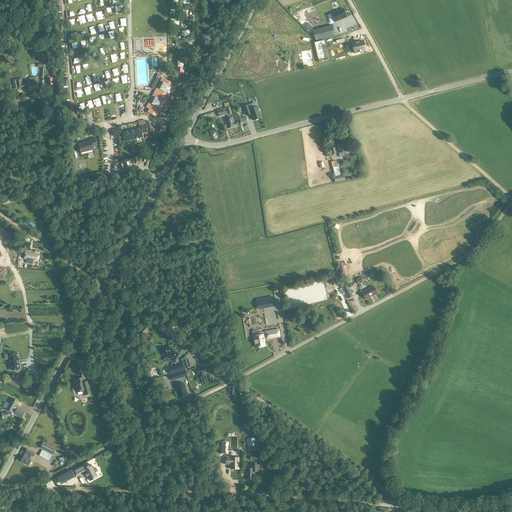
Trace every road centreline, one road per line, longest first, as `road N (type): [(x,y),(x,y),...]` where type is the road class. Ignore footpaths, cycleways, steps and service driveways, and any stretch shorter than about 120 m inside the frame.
road 1 (unclassified): [(511,504),(447,511),(273,495),(0,489)]
road 2 (track): [(404,507),(232,381),(27,490)]
road 3 (unclassified): [(394,294),(232,381),(103,288)]
road 4 (unclassified): [(184,138),(228,143),(511,71)]
road 5 (tertiary): [(0,481),(103,288)]
road 6 (tertiary): [(184,138),(258,0)]
road 7 (track): [(511,202),(469,255),(394,294)]
road 8 (track): [(402,98),(511,198)]
road 9 (track): [(103,288),(0,214)]
road 10 (tertiary): [(103,288),(161,180)]
